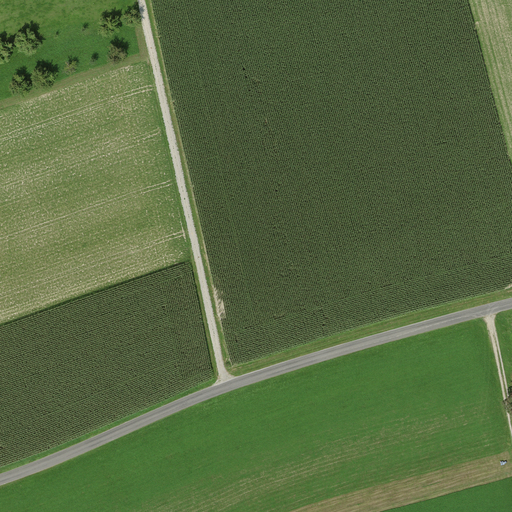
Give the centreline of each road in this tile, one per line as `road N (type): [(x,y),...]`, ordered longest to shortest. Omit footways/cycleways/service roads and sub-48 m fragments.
road 1 (unclassified): [(511,306),(233,385),(0,481)]
road 2 (track): [(233,385),(143,0)]
